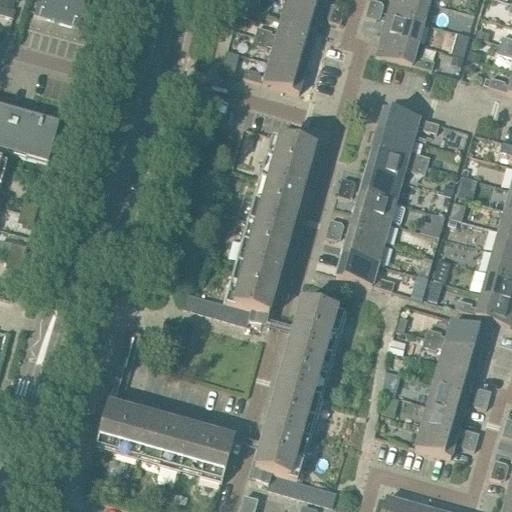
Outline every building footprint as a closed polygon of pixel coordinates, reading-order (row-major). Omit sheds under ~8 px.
[(38,0),(33,19),(81,32),(90,0),(38,0)] [(286,0),(286,4),(322,14),(326,0),(286,0)] [(423,28),(429,7),(404,0),(391,0),(387,18),(423,28)] [(1,1),(0,6),(0,8),(13,12),(15,5),(1,1)] [(317,35),(322,14),(286,4),(280,25),(317,35)] [(368,12),(382,16),(384,11),(381,7),(370,4),(368,12)] [(0,18),(10,22),(13,12),(0,8),(0,18)] [(328,17),(342,21),(344,11),(333,8),(329,10),(328,17)] [(382,16),(368,12),(366,21),(376,24),(381,22),(382,16)] [(342,21),(328,17),(326,23),(328,27),(339,30),(342,21)] [(417,49),(423,28),(387,18),(381,38),(417,49)] [(311,56),(316,36),(317,35),(280,25),(277,37),(257,31),(255,40),(311,56)] [(455,37),(452,49),(465,53),(469,41),(455,37)] [(375,60),(411,70),(411,69),(431,75),(433,66),(419,62),(419,64),(413,63),(417,49),(381,38),(375,60)] [(305,77),(311,56),(255,40),(252,49),(271,54),(268,66),(305,77)] [(511,52),(511,43),(502,40),(499,49),(511,52)] [(511,52),(499,49),(496,58),(511,62),(511,52)] [(453,59),(450,68),(460,70),(462,62),(453,59)] [(262,87),(299,98),(305,77),(268,66),(265,78),(245,72),(243,81),(262,87)] [(511,98),(511,76),(509,87),(490,81),(487,90),(506,96),(506,97),(511,98)] [(0,110),(0,155),(47,168),(59,127),(0,110)] [(382,112),(382,113),(376,134),(412,144),(416,130),(422,132),(422,134),(436,138),(438,129),(418,123),(418,122),(382,112)] [(376,134),(370,155),(426,170),(428,162),(414,158),(414,160),(408,159),(412,144),(376,134)] [(300,138),(297,148),(310,152),(313,142),(300,138)] [(316,154),(310,152),(297,148),(271,141),(266,162),(263,161),(257,184),(259,185),(254,203),(252,203),(245,226),(248,226),(242,245),(240,245),(233,267),(236,268),(231,287),(228,286),(222,307),(222,309),(226,310),(234,312),(242,314),(250,317),(247,327),(268,333),(269,326),(274,310),(272,309),(275,300),(258,295),(267,263),(284,268),(287,259),(269,254),(279,221),(296,226),(304,196),(287,191),(290,180),(307,185),(316,154)] [(511,149),(501,146),(499,156),(511,159),(511,149)] [(370,155),(365,176),(400,186),(403,174),(404,171),(411,173),(410,175),(424,179),(426,170),(370,155)] [(395,207),(400,186),(365,176),(359,197),(395,207)] [(340,190),(354,194),(355,188),(353,184),(342,181),(340,190)] [(354,194),(340,190),(337,199),(348,202),(352,199),(354,194)] [(359,197),(353,217),(389,227),(389,225),(399,228),(404,212),(394,209),(395,207),(359,197)] [(37,209),(23,205),(19,216),(34,220),(37,209)] [(511,239),(511,217),(504,215),(498,236),(511,239)] [(16,227),(31,232),(34,220),(19,216),(16,227)] [(383,248),(389,227),(353,217),(347,239),(383,248)] [(328,232),(342,236),(343,230),(341,225),(331,222),(328,232)] [(342,236),(328,232),(326,240),(336,243),(340,241),(342,236)] [(511,262),(511,239),(498,236),(492,257),(511,262)] [(377,269),(383,248),(347,239),(341,259),(377,269)] [(25,251),(11,247),(8,258),(22,262),(25,251)] [(511,284),(511,262),(492,257),(486,277),(511,284)] [(5,269),(19,273),(22,262),(8,258),(5,269)] [(391,296),(391,295),(393,286),(380,283),(379,285),(373,283),(377,269),(341,259),(335,281),(371,291),(371,290),(391,296)] [(511,307),(511,284),(486,277),(480,298),(511,307)] [(186,297),(181,312),(189,314),(194,299),(186,297)] [(510,329),(511,321),(511,307),(480,298),(476,312),(471,311),(471,309),(457,305),(454,313),(474,319),(510,329)] [(202,302),(194,299),(189,314),(198,317),(202,302)] [(210,304),(202,302),(198,317),(206,319),(210,304)] [(218,306),(210,304),(206,319),(214,321),(218,306)] [(222,309),(222,307),(218,306),(214,321),(222,323),(226,310),(222,309)] [(234,312),(226,310),(222,323),(230,326),(234,312)] [(345,319),(317,311),(313,324),(295,319),(293,327),(311,332),(302,364),(284,359),(281,369),(299,374),(289,407),(272,402),(269,411),(287,416),(278,449),(260,444),(258,452),(275,457),(269,479),(270,480),(296,488),(302,466),(304,467),(310,445),(308,444),(313,425),(316,426),(322,403),(319,402),(325,383),(327,384),(334,362),(331,361),(337,341),(339,342),(345,319)] [(242,314),(234,312),(230,326),(238,328),(242,314)] [(250,317),(242,314),(238,328),(246,330),(247,327),(250,317)] [(193,327),(178,323),(176,331),(191,335),(193,327)] [(480,357),(485,336),(486,335),(450,325),(445,341),(440,339),(441,337),(426,332),(423,341),(480,357)] [(176,331),(174,339),(189,343),(191,335),(176,331)] [(174,339),(171,348),(186,352),(189,343),(174,339)] [(474,378),(480,357),(423,341),(421,350),(436,355),(437,353),(441,354),(441,356),(437,368),(474,378)] [(171,348),(169,356),(184,360),(186,352),(171,348)] [(167,364),(182,368),(184,360),(169,356),(167,364)] [(467,400),(474,378),(437,368),(431,390),(467,400)] [(462,420),(467,400),(431,390),(426,410),(462,420)] [(473,400),(487,404),(490,395),(479,392),(475,395),(473,400)] [(487,404),(473,400),(472,405),(474,410),(485,413),(487,404)] [(456,441),(462,420),(426,410),(420,430),(456,441)] [(221,488),(229,459),(216,455),(221,438),(191,430),(186,447),(174,444),(179,427),(171,424),(166,442),(133,433),(138,415),(129,412),(124,430),(102,424),(95,451),(116,457),(115,459),(138,465),(138,463),(157,468),(156,471),(179,477),(180,475),(199,480),(198,482),(221,488)] [(450,463),(456,441),(420,430),(414,452),(450,463)] [(511,433),(504,431),(501,440),(511,443),(511,433)] [(462,442),(476,446),(478,437),(468,434),(463,436),(462,442)] [(476,446),(462,442),(460,448),(463,452),(473,455),(476,446)] [(492,473),(506,477),(507,472),(505,467),(495,464),(492,473)] [(506,477),(492,473),(489,482),(500,485),(504,482),(506,477)] [(267,491),(266,493),(305,504),(331,511),(335,497),(329,495),(299,487),(298,488),(296,488),(270,480),(267,491)] [(502,511),(511,511),(511,501),(506,500),(502,511)] [(255,511),(257,505),(243,501),(240,510),(249,511),(255,511)] [(385,502),(382,511),(404,511),(406,508),(385,502)]
